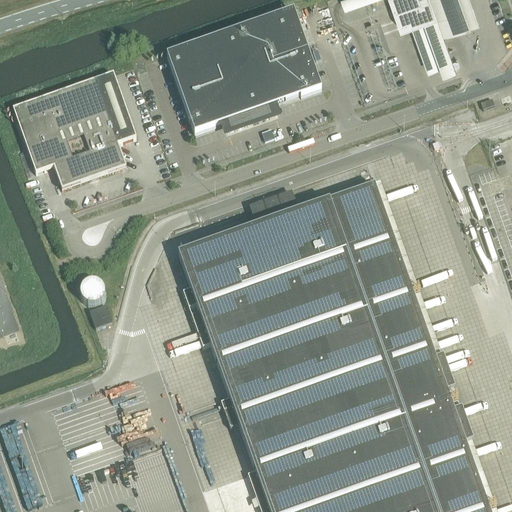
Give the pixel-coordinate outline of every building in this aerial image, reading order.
[(342,0),(344,3),(346,9),(371,0),(390,0),(401,30),(412,26),(436,17),(430,0),(342,0)] [(480,24),(471,0),(430,0),(436,17),(412,26),(429,73),(441,68),(440,65),(452,60),(444,37),(480,24)] [(294,14),(167,59),(195,138),(216,131),(223,128),(230,126),(232,130),(252,123),(269,117),(268,112),(275,110),(301,101),(322,93),(308,55),(305,46),(305,44),(294,14)] [(452,60),(440,65),(441,68),(444,75),(456,70),(452,60)] [(114,78),(13,113),(36,178),(54,171),(62,194),(126,171),(118,148),(137,142),(114,78)] [(492,102),(481,106),(483,113),(494,109),(492,102)] [(496,511),(495,507),(488,510),(466,447),(461,432),(454,414),(452,407),(458,405),(457,400),(450,402),(448,395),(436,362),(414,300),(420,297),(419,292),(412,294),(375,189),(299,216),(292,196),(278,201),(285,221),(178,259),(190,293),(183,295),(189,311),(196,309),(199,316),(192,319),(203,351),(210,349),(230,403),(221,406),(231,432),(239,429),(255,476),(248,479),(259,511),(496,511)] [(90,315),(96,332),(113,326),(107,309),(90,315)]
